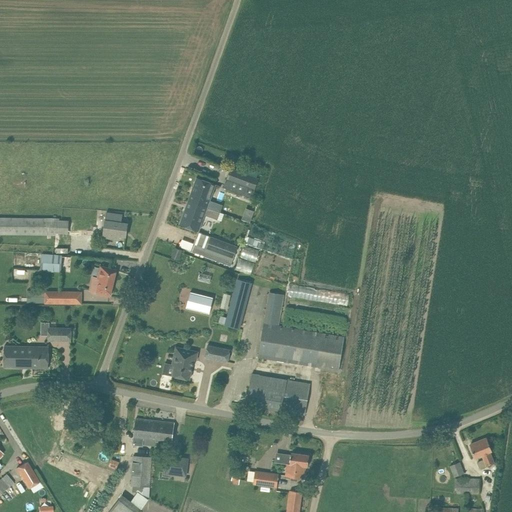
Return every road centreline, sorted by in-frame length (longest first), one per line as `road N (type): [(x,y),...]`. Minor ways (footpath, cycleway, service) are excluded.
road 1 (unclassified): [(99,387),(237,0)]
road 2 (unclassified): [(329,437),(99,387)]
road 3 (unclassified): [(511,401),(426,431),(329,437)]
